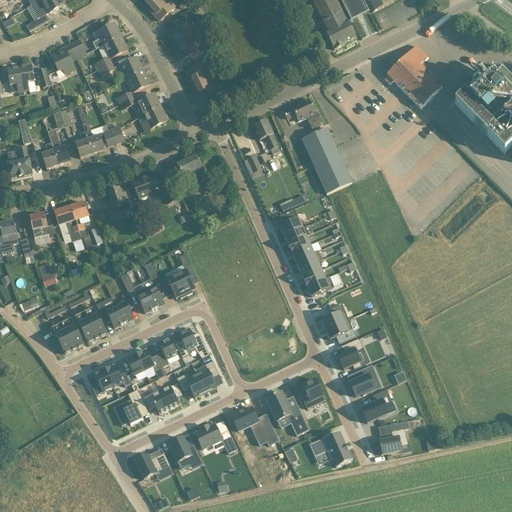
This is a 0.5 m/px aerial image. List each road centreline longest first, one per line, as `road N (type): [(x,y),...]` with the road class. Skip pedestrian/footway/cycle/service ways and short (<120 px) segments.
road 1 (tertiary): [(215,127),(465,6)]
road 2 (residential): [(317,361),(215,127)]
road 3 (residential): [(242,393),(201,308),(56,375)]
road 4 (tertiary): [(0,198),(96,179),(197,136)]
road 5 (residential): [(113,2),(141,30),(197,136)]
road 6 (residential): [(242,393),(111,457)]
road 7 (residential): [(113,2),(29,48),(0,53)]
